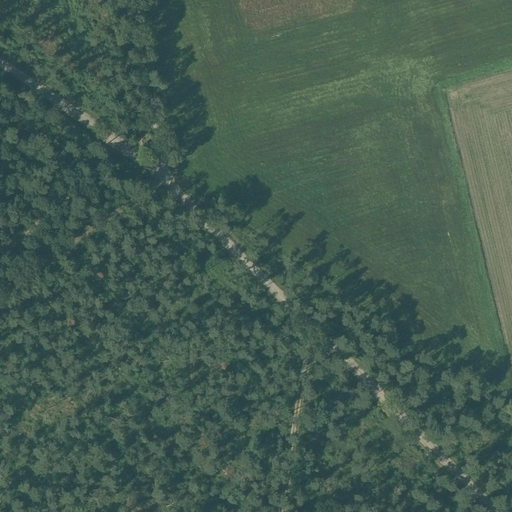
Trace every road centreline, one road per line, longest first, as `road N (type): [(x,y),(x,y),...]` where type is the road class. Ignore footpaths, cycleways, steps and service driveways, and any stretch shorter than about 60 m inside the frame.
road 1 (unclassified): [(155,170),(502,511)]
road 2 (unclassified): [(0,59),(155,170)]
road 3 (track): [(286,511),(315,330)]
road 4 (unclassified): [(155,170),(120,0)]
